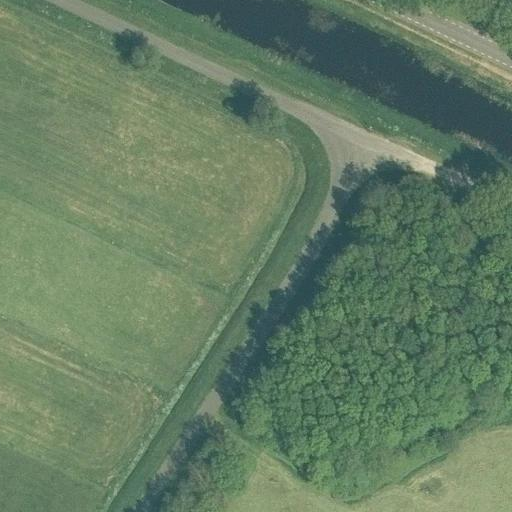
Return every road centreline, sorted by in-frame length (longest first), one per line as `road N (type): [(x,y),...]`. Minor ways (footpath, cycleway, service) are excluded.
road 1 (unclassified): [(140,511),(330,219),(360,145),(58,0)]
road 2 (track): [(360,145),(511,203)]
road 3 (tertiary): [(511,59),(384,0)]
